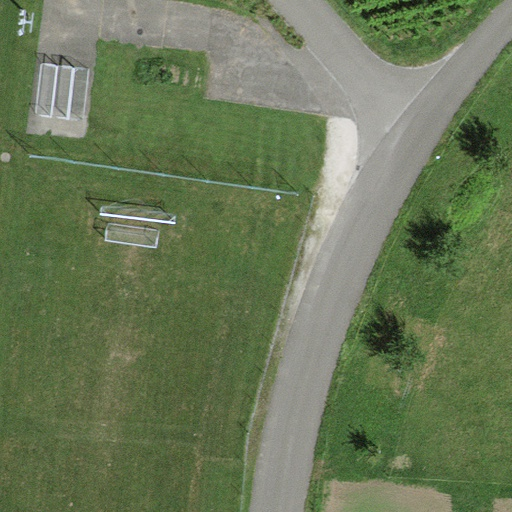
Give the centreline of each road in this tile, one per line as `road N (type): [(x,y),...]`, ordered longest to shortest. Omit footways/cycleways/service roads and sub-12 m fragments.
road 1 (residential): [(274,511),(306,347),(397,117)]
road 2 (residential): [(397,117),(511,12)]
road 3 (residential): [(397,117),(297,0)]
